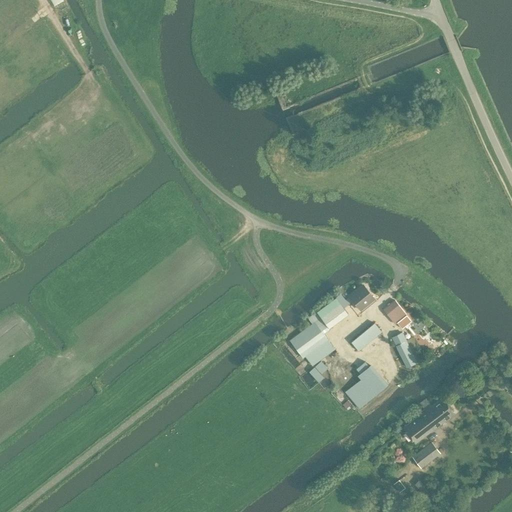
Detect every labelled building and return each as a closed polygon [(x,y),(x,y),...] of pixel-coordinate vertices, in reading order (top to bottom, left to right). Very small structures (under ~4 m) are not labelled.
[(350,296),(345,300),(349,304),(353,300),(361,310),(374,299),(363,285),(350,296)] [(312,324),(290,340),(303,358),(305,356),(312,366),(334,349),(323,333),(314,322),(321,317),(330,328),(349,314),(344,308),(349,304),(345,300),(340,294),(317,312),(308,318),(312,324)] [(395,300),(384,309),(395,324),(397,322),(402,329),(411,321),(406,315),(395,300)] [(374,323),(351,342),(358,351),(381,332),(374,323)] [(392,337),(407,367),(423,360),(412,338),(407,340),(403,332),(392,337)] [(321,361),(315,366),(321,374),(327,369),(321,361)] [(364,362),(355,369),(359,375),(368,367),(364,362)] [(315,368),(310,372),(319,383),(324,379),(315,368)] [(354,385),(345,392),(359,408),(367,401),(354,385)] [(424,412),(403,428),(415,443),(454,413),(443,397),(432,406),(426,398),(419,403),(424,409),(422,411),(424,412)] [(412,457),(420,468),(440,453),(432,442),(412,457)]
